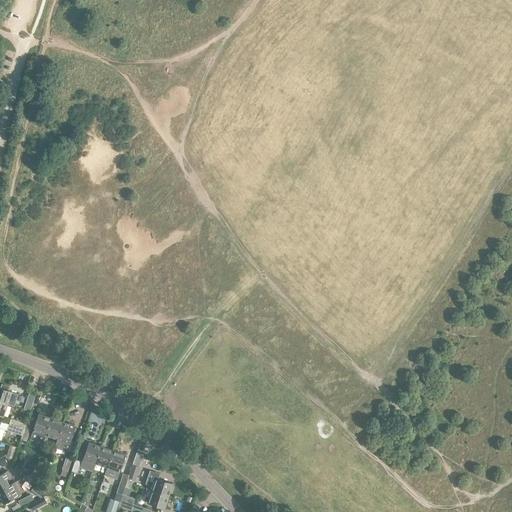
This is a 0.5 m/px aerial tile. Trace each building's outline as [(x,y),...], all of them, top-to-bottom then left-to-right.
[(0,388),(0,387),(0,401),(7,404),(11,392),(8,390),(9,386),(1,384),(0,388)] [(30,411),(33,400),(28,398),(24,409),(30,411)] [(38,415),(33,431),(29,439),(42,443),(45,435),(50,419),(38,415)] [(10,419),(9,424),(23,430),(25,424),(10,419)] [(50,419),(45,435),(56,439),(62,423),(50,419)] [(62,423),(56,439),(54,447),(66,451),(68,443),(74,427),(62,423)] [(23,430),(9,424),(7,430),(22,435),(23,430)] [(23,430),(22,435),(20,439),(26,441),(31,426),(26,424),(25,424),(23,430)] [(87,443),(82,458),(79,467),(93,471),(95,463),(100,447),(87,443)] [(7,457),(6,458),(12,463),(17,447),(9,445),(6,455),(7,457)] [(100,447),(95,463),(107,467),(112,451),(100,447)] [(124,455),(112,451),(107,467),(119,471),(124,455)] [(61,469),(67,471),(72,458),(66,456),(61,469)] [(81,461),(75,459),(71,471),(77,473),(81,461)] [(128,475),(127,477),(133,479),(135,480),(140,467),(132,464),(128,475)] [(0,473),(0,488),(9,484),(6,479),(11,477),(7,470),(0,473)] [(33,471),(30,475),(35,479),(38,475),(33,471)] [(123,473),(118,488),(123,490),(124,487),(126,482),(127,477),(128,475),(123,473)] [(156,478),(152,490),(167,495),(171,483),(156,478)] [(13,482),(9,484),(0,488),(0,497),(3,503),(20,494),(13,482)] [(51,491),(39,482),(34,490),(42,496),(51,491)] [(167,495),(152,490),(146,488),(144,495),(147,497),(148,495),(150,496),(148,502),(163,508),(167,495)] [(122,494),(122,495),(120,500),(133,504),(135,498),(122,494)] [(32,511),(47,503),(43,497),(29,505),(32,511)] [(18,501),(19,503),(21,506),(27,502),(24,498),(18,501)] [(110,498),(108,505),(116,508),(118,505),(119,501),(114,500),(110,498)] [(120,500),(118,505),(131,510),(131,509),(134,510),(136,509),(139,510),(140,511),(150,511),(151,510),(133,504),(120,500)]
